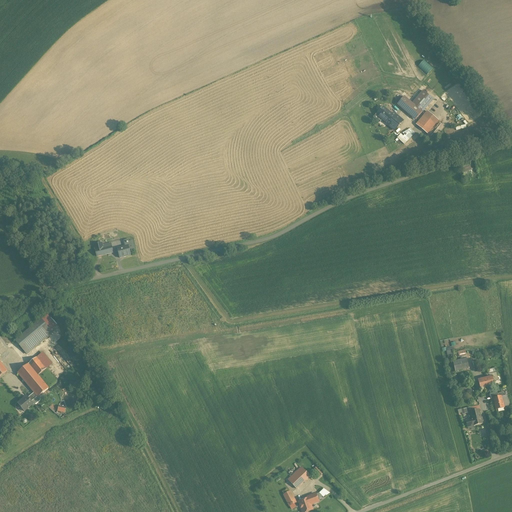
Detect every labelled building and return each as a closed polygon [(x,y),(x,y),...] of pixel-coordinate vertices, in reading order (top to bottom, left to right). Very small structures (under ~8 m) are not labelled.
[(377,15),(369,16),(370,24),(378,23),(377,15)] [(423,91),(412,104),(422,112),(433,100),(423,91)] [(412,104),(404,97),(397,104),(415,120),(422,112),(412,104)] [(392,115),(383,107),(377,114),(374,117),(379,122),(381,119),(385,122),(392,115)] [(403,121),(393,113),(392,115),(385,122),(395,130),(403,121)] [(431,121),(424,116),(417,125),(423,130),(431,121)] [(397,138),(405,144),(415,133),(409,127),(403,134),(401,133),(397,138)] [(468,163),(459,166),(462,174),(471,171),(468,163)] [(124,246),(124,247),(118,248),(117,248),(120,258),(120,257),(126,256),(130,255),(131,255),(130,251),(135,249),(133,241),(128,242),(126,242),(127,243),(128,246),(124,247),(124,246)] [(102,243),(94,245),(97,257),(104,255),(103,249),(102,243)] [(111,244),(106,245),(106,248),(103,249),(104,255),(113,253),(111,244)] [(37,323),(16,341),(27,354),(49,336),(37,323)] [(72,369),(57,349),(54,351),(62,362),(61,363),(68,372),(72,369)] [(37,357),(18,373),(34,393),(37,397),(38,397),(48,389),(38,376),(46,369),(37,357)] [(466,359),(453,362),(455,372),(468,369),(466,359)] [(487,378),(478,381),(480,389),(494,386),(492,378),(492,377),(487,378)] [(34,393),(28,398),(27,397),(22,401),(21,401),(18,404),(24,412),(33,404),(31,402),(37,397),(34,393)] [(497,398),(493,399),(495,405),(496,410),(504,408),(501,397),(497,398)] [(471,412),(470,412),(472,419),(465,421),(467,427),(473,425),(473,426),(482,424),(478,410),(471,412)] [(301,467),(288,480),(296,489),(303,482),(310,476),(301,467)] [(290,492),(284,495),(289,506),(296,503),(290,492)] [(308,498),(298,502),(302,511),(306,511),(312,510),(310,504),(318,502),(317,499),(316,495),(316,494),(307,497),(308,498)]
